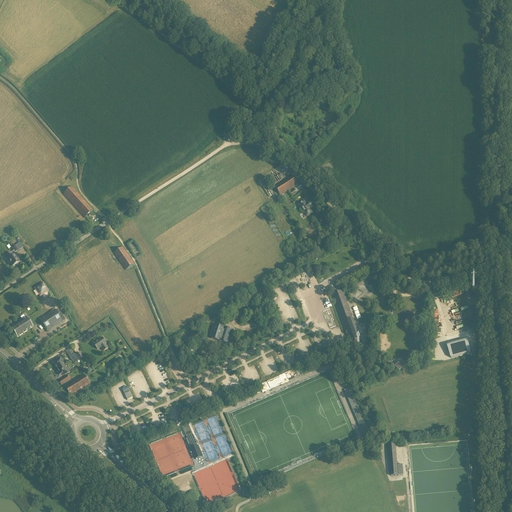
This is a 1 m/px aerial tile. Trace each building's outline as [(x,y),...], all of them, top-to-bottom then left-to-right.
[(280,196),(298,184),(292,175),(274,186),(280,196)] [(72,186),(63,194),(84,218),(88,215),(89,216),(91,214),(89,213),(93,210),(72,186)] [(306,204),(305,203),(306,203),(304,200),(298,204),(301,209),(302,208),(304,212),(307,216),(312,212),(310,208),(312,206),(309,202),(306,204)] [(14,256),(15,252),(21,249),(18,244),(12,248),(13,249),(14,250),(8,254),(7,253),(3,255),(8,263),(10,263),(10,264),(10,263),(12,267),(13,266),(14,266),(16,265),(16,264),(19,263),(14,256)] [(126,270),(134,264),(122,247),(114,253),(126,270)] [(369,282),(377,277),(375,273),(366,277),(369,282)] [(39,295),(47,289),(43,284),(35,290),(39,295)] [(342,290),(331,294),(350,344),(360,340),(342,290)] [(55,309),(39,320),(47,331),(65,320),(58,310),(56,311),(55,309)] [(17,337),(32,328),(26,318),(11,328),(17,337)] [(233,330),(232,330),(215,325),(211,339),(228,344),(233,330)] [(191,331),(182,333),(185,342),(193,340),(191,331)] [(109,348),(106,344),(107,344),(102,337),(93,344),(97,350),(101,347),(104,351),(109,348)] [(467,341),(447,346),(450,358),(470,353),(467,341)] [(57,370),(64,365),(62,362),(63,362),(60,357),(55,360),(56,362),(52,365),(55,369),(56,368),(57,370)] [(399,371),(406,364),(401,360),(394,366),(399,371)] [(66,368),(64,365),(57,370),(57,371),(59,375),(63,373),(64,375),(69,372),(66,367),(66,368)] [(262,393),(289,381),(288,380),(294,377),(291,371),(279,376),(259,385),(262,393)] [(70,395),(89,383),(84,374),(64,387),(70,395)] [(61,385),(69,379),(67,376),(58,382),(61,385)] [(365,438),(371,436),(359,408),(350,388),(344,390),(348,399),(353,410),(365,438)] [(185,424),(182,425),(187,439),(186,439),(190,449),(193,458),(201,455),(202,454),(196,440),(195,440),(188,423),(185,424)] [(390,476),(393,475),(398,475),(395,444),(388,445),(390,476)] [(202,492),(207,503),(240,490),(235,477),(232,478),(232,480),(230,481),(228,477),(226,476),(227,478),(224,480),(223,486),(220,486),(219,482),(218,484),(220,487),(219,487),(218,488),(217,492),(215,491),(214,487),(210,487),(210,486),(205,486),(203,486),(207,487),(203,489),(204,492),(202,492)]
